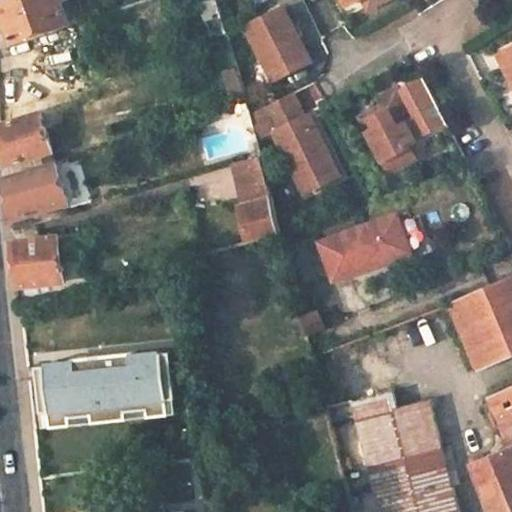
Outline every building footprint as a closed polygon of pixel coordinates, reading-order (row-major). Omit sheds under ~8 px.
[(69,21),(62,0),(8,0),(0,3),(0,28),(18,39),(69,21)] [(227,32),(219,1),(218,0),(207,0),(200,2),(209,38),(227,32)] [(344,0),(350,9),(369,0),(344,0)] [(284,9),(246,28),(271,82),(309,65),(284,9)] [(511,45),(502,50),(511,73),(511,45)] [(399,90),(377,100),(380,108),(360,118),(387,173),(413,161),(406,147),(423,139),(422,137),(446,126),(426,85),(403,96),(401,92),(400,92),(399,90)] [(318,143),(308,119),(303,121),(291,96),(265,108),(277,133),(274,135),(301,196),(330,184),(313,146),(318,143)] [(56,165),(44,116),(1,129),(4,150),(7,181),(56,165)] [(313,146),(330,184),(335,181),(318,143),(313,146)] [(260,156),(235,164),(245,204),(240,205),(250,244),(281,235),(260,156)] [(10,215),(11,224),(71,206),(56,165),(7,181),(10,215)] [(386,265),(373,226),(320,243),(332,282),(386,265)] [(84,239),(14,244),(19,290),(52,287),(54,298),(88,289),(84,239)] [(511,355),(511,273),(451,303),(481,372),(511,355)] [(293,310),(281,313),(284,325),(296,323),(293,310)] [(307,338),(322,331),(315,316),(302,321),(307,338)] [(75,365),(39,368),(44,428),(178,415),(173,354),(137,358),(137,354),(75,360),(75,365)] [(511,511),(511,387),(492,397),(509,434),(471,451),(496,511),(511,511)] [(378,511),(460,511),(432,405),(398,413),(393,395),(350,406),(378,511)]
